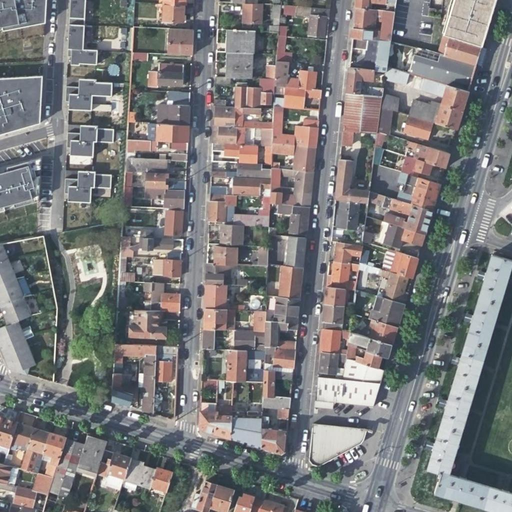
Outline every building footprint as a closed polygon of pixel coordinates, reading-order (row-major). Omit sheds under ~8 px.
[(0,0),(0,31),(44,22),(45,0),(0,0)] [(84,49),(85,0),(69,0),(68,64),(96,65),(97,50),(84,49)] [(386,4),(386,0),(355,0),(355,8),(367,9),(368,2),(386,4)] [(491,13),(495,0),(453,0),(437,53),(444,55),(450,33),(465,37),(474,40),(482,42),(486,29),(491,13)] [(262,4),(255,3),(243,3),(243,15),(242,26),(250,27),(250,23),(260,23),(262,4)] [(183,11),(184,5),(163,5),(163,21),(183,21),(183,11)] [(326,15),(329,16),(330,9),(295,6),(294,16),(309,17),(308,35),(324,37),(325,25),(326,15)] [(384,22),(382,34),(381,41),(389,42),(390,35),(394,12),(367,9),(355,8),(353,21),(351,37),(374,40),(375,33),(376,21),(384,22)] [(430,8),(427,8),(426,16),(435,18),(440,19),(441,11),(433,9),(430,8)] [(269,32),(279,33),(280,16),(276,16),(276,18),(274,18),(273,25),(270,25),(269,32)] [(168,54),(192,55),(192,38),(193,29),(190,29),(190,27),(187,26),(187,29),(169,29),(168,54)] [(228,39),(227,52),(252,53),(254,53),(256,31),(229,30),(228,39)] [(382,34),(375,33),(374,40),(381,41),(382,34)] [(450,33),(444,55),(476,64),(479,53),(482,42),(474,40),(465,37),(450,33)] [(287,78),(288,62),(282,61),(284,46),(285,35),(278,35),(276,65),(274,79),(274,86),(284,87),(314,90),(316,72),(300,70),(299,79),(287,78)] [(367,64),(366,70),(374,71),(385,72),(386,67),(389,42),(381,41),(374,40),(351,37),(350,48),(350,51),(362,53),(362,49),(370,50),(377,43),(378,43),(375,65),(367,64)] [(389,42),(386,67),(400,72),(428,79),(468,91),(471,79),(476,64),(444,55),(437,53),(415,47),(389,42)] [(250,78),(252,53),(227,52),(226,64),(225,77),(231,77),(250,78)] [(150,54),(132,54),(131,61),(150,62),(150,54)] [(157,85),(182,85),(182,77),(183,66),(158,65),(158,72),(149,72),(148,88),(157,89),(157,85)] [(266,79),(267,79),(274,79),(276,65),(268,65),(268,71),(266,72),(266,79)] [(397,84),(400,72),(386,67),(385,72),(384,80),(397,84)] [(372,81),(374,71),(366,70),(348,68),(347,79),(346,92),(382,97),(382,94),(383,88),(360,85),(361,80),(372,81)] [(0,134),(39,124),(41,75),(0,77),(0,134)] [(230,85),(231,77),(225,77),(215,77),(215,84),(230,85)] [(424,92),(443,97),(464,103),(466,97),(468,91),(428,79),(424,92)] [(68,110),(111,111),(111,104),(92,104),(92,95),(111,96),(112,81),(78,80),(78,95),(68,94),(68,110)] [(235,107),(242,108),(253,109),(260,109),(260,104),(269,105),(270,93),(261,93),(261,88),(247,87),(247,83),(237,82),(236,91),(235,107)] [(315,98),(321,98),(322,90),(314,90),(284,87),(283,102),(273,101),(272,107),(282,107),(303,109),(304,95),(313,96),(313,98),(315,98)] [(190,100),(190,92),(173,92),(168,92),(168,100),(190,100)] [(377,134),(377,132),(380,107),(382,97),(346,92),(340,145),(349,146),(352,144),(354,131),(377,134)] [(399,99),(382,94),(382,97),(380,107),(393,111),(397,112),(399,99)] [(409,115),(456,130),(460,116),(462,111),(464,103),(443,97),(440,105),(431,102),(429,107),(413,102),(409,115)] [(158,105),(157,125),(186,125),(188,125),(189,111),(189,105),(158,105)] [(281,135),(282,107),(272,107),(272,110),(271,144),(279,145),(285,145),(285,140),(281,139),(281,135)] [(389,135),(393,111),(380,107),(377,132),(389,135)] [(233,126),(233,127),(236,127),(241,128),(252,129),(252,123),(233,122),(235,111),(215,110),(215,115),(215,125),(233,126)] [(430,132),(432,124),(414,119),(412,126),(406,124),(404,132),(427,139),(430,132)] [(295,136),(294,146),(300,146),(316,147),(317,131),(318,121),(304,120),(303,123),(296,123),(295,136)] [(186,134),(186,125),(157,125),(157,129),(159,129),(158,140),(186,141),(186,134)] [(212,143),(218,144),(219,134),(219,127),(236,128),(236,127),(233,127),(213,126),(212,143)] [(80,134),(68,134),(68,164),(93,164),(93,142),(114,142),(114,127),(80,127),(80,134)] [(240,146),(241,128),(236,127),(236,128),(219,127),(219,134),(218,144),(225,145),(240,146)] [(375,145),(382,147),(385,135),(378,133),(375,145)] [(295,136),(281,135),(281,139),(285,140),(285,145),(289,146),(294,146),(295,136)] [(157,142),(127,141),(126,148),(134,148),(134,150),(156,151),(156,148),(157,142)] [(225,152),(225,145),(218,144),(212,143),(212,151),(216,152),(225,152)] [(278,170),(279,145),(271,144),(271,148),(270,165),(270,169),(278,170)] [(407,151),(405,156),(432,164),(445,168),(447,159),(449,153),(420,144),(418,151),(415,151),(414,153),(407,151)] [(295,155),(293,171),(313,172),(314,160),(316,147),(300,146),(299,155),(295,155)] [(256,147),(240,147),(239,162),(256,163),(256,147)] [(182,161),(187,161),(187,154),(171,153),(171,160),(182,161)] [(335,200),(340,200),(358,202),(367,203),(367,202),(369,191),(370,181),(351,179),(353,160),(346,159),(347,155),(339,155),(335,200)] [(431,170),(432,164),(405,156),(400,172),(407,174),(408,168),(415,170),(429,175),(431,170)] [(0,210),(39,201),(40,158),(0,169),(0,210)] [(126,159),(125,167),(132,167),(166,168),(167,160),(126,159)] [(228,162),(226,162),(211,161),(211,165),(211,168),(228,170),(228,162)] [(210,176),(260,180),(270,181),(270,169),(270,165),(267,165),(267,171),(261,171),(261,166),(238,164),(237,173),(211,171),(210,176)] [(295,189),(291,189),(291,191),(295,191),(311,192),(312,182),(313,172),(293,171),(278,170),(270,169),(270,181),(270,186),(270,187),(279,188),(280,176),(296,177),(295,189)] [(110,197),(111,173),(77,172),(77,179),(66,179),(65,202),(91,203),(91,196),(110,197)] [(144,188),(145,188),(165,188),(167,188),(167,185),(164,185),(165,176),(168,176),(168,173),(145,173),(144,188)] [(415,187),(410,203),(432,210),(437,193),(440,184),(407,174),(404,184),(415,187)] [(259,185),(270,186),(270,181),(260,180),(260,181),(240,180),(239,193),(259,194),(259,185)] [(281,190),(291,191),(291,189),(291,188),(279,188),(270,187),(269,198),(269,204),(292,206),(309,207),(310,207),(311,198),(311,192),(295,191),(294,195),(280,193),(281,190)] [(165,190),(165,188),(145,188),(144,198),(164,199),(164,208),(182,209),(183,199),(183,190),(165,190)] [(124,190),(123,207),(131,207),(132,190),(124,190)] [(383,221),(405,228),(425,233),(428,224),(432,210),(410,203),(369,191),(367,202),(381,206),(381,208),(386,209),(383,221)] [(209,214),(208,224),(218,224),(224,225),(225,205),(235,206),(236,195),(210,193),(210,199),(209,214)] [(356,229),(358,202),(340,200),(339,214),(337,227),(356,229)] [(307,221),(309,207),(292,206),(289,233),(305,234),(307,221)] [(165,236),(181,237),(182,225),(183,211),(166,211),(165,236)] [(233,216),(233,226),(240,226),(268,228),(269,218),(233,216)] [(238,245),(240,226),(233,226),(224,225),(218,224),(217,233),(217,244),(238,245)] [(415,243),(421,245),(425,233),(405,228),(404,229),(390,225),(384,243),(399,248),(401,239),(415,243)] [(145,231),(144,238),(161,239),(161,231),(145,231)] [(363,232),(361,241),(370,244),(372,235),(363,232)] [(289,236),(286,265),(302,267),(303,260),(303,252),(305,238),(289,236)] [(174,239),(161,239),(144,238),(121,238),(120,257),(126,257),(132,257),(132,250),(141,248),(173,249),(173,245),(174,239)] [(349,263),(352,244),(337,242),(336,242),(335,252),(333,262),(349,263)] [(0,262),(8,259),(2,243),(0,243),(0,262)] [(215,253),(214,264),(236,265),(237,248),(215,246),(215,253)] [(258,266),(267,267),(267,266),(267,247),(259,247),(258,266)] [(360,250),(358,263),(367,265),(368,252),(360,250)] [(387,267),(386,271),(392,272),(406,276),(407,276),(412,278),(415,268),(417,258),(396,252),(392,268),(387,267)] [(484,280),(478,297),(500,303),(511,262),(511,259),(491,254),(486,273),(484,273),(483,276),(482,280),(484,280)] [(125,275),(126,257),(120,257),(119,282),(133,282),(138,282),(138,276),(125,275)] [(0,284),(16,278),(8,259),(0,262),(0,284)] [(180,271),(180,260),(167,260),(160,259),(154,259),(154,265),(158,275),(180,275),(180,271)] [(19,260),(11,263),(15,273),(23,269),(19,260)] [(349,270),(357,270),(358,269),(358,264),(349,263),(333,262),(332,269),(332,275),(331,279),(327,279),(326,287),(329,287),(355,290),(355,289),(356,281),(347,280),(349,270)] [(236,269),(236,265),(214,264),(207,263),(206,272),(206,284),(226,285),(247,286),(247,283),(236,282),(236,280),(230,280),(230,269),(236,269)] [(358,269),(357,270),(366,273),(368,266),(367,265),(358,263),(358,264),(358,269)] [(302,279),(303,267),(302,267),(286,265),(281,265),(277,297),(278,297),(301,298),(302,288),(303,279),(302,279)] [(368,266),(366,273),(388,279),(383,298),(404,304),(406,296),(401,294),(403,286),(406,276),(392,272),(386,271),(368,266)] [(0,305),(23,297),(16,278),(0,284),(0,305)] [(132,288),(133,282),(119,282),(117,303),(117,309),(126,310),(127,297),(124,297),(124,288),(132,288)] [(151,283),(150,310),(159,310),(162,310),(162,309),(178,310),(179,294),(162,294),(163,283),(151,283)] [(225,301),(226,285),(206,284),(205,294),(204,309),(228,310),(228,305),(228,301),(225,301)] [(348,295),(354,296),(355,290),(329,287),(328,303),(346,305),(348,295)] [(364,292),(355,289),(355,290),(354,296),(353,307),(352,315),(361,317),(364,292)] [(301,298),(278,297),(277,297),(266,296),(265,311),(271,311),(275,311),(274,322),(276,322),(298,323),(299,309),(301,298)] [(369,320),(371,320),(396,328),(401,314),(404,304),(383,298),(381,297),(376,296),(369,320)] [(30,315),(23,297),(0,305),(0,306),(3,313),(7,325),(17,321),(30,315)] [(471,323),(466,339),(487,346),(500,303),(478,297),(473,316),(471,315),(471,318),(469,323),(471,323)] [(39,311),(34,300),(27,303),(32,314),(39,311)] [(344,306),(328,304),(324,304),(323,316),(321,329),(341,331),(344,306)] [(235,315),(235,310),(228,310),(204,309),(204,318),(204,329),(215,329),(216,322),(225,323),(226,314),(235,315)] [(159,323),(159,310),(150,310),(139,310),(135,310),(135,325),(129,325),(129,337),(167,337),(167,326),(159,326),(159,323)] [(253,330),(254,330),(265,330),(265,321),(265,312),(254,311),(253,330)] [(372,329),(370,338),(392,344),(394,337),(396,328),(371,320),(369,328),(372,329)] [(17,321),(7,325),(0,327),(0,346),(1,349),(24,340),(17,321)] [(297,330),(298,323),(276,322),(274,322),(271,321),(265,321),(265,330),(264,342),(264,346),(275,347),(295,349),(296,342),(276,341),(277,333),(277,330),(287,330),(287,329),(297,330)] [(213,349),(215,329),(204,329),(203,338),(203,349),(213,349)] [(339,338),(349,339),(349,332),(341,331),(321,329),(320,339),(319,348),(338,350),(339,338)] [(253,341),(264,342),(265,330),(254,330),(254,332),(235,331),(234,339),(230,339),(230,342),(234,342),(234,348),(253,348),(253,341)] [(367,346),(366,351),(382,356),(387,357),(390,351),(392,344),(370,338),(349,332),(349,339),(348,341),(367,346)] [(458,365),(453,382),(474,388),(487,346),(466,339),(460,358),(459,358),(458,361),(457,365),(458,365)] [(27,347),(24,340),(1,349),(5,360),(10,358),(11,361),(9,369),(26,374),(28,367),(34,364),(31,357),(32,356),(28,346),(27,347)] [(122,355),(145,356),(145,355),(156,355),(156,345),(115,344),(114,364),(122,364),(122,355)] [(178,346),(156,345),(156,355),(155,381),(166,381),(177,382),(178,346)] [(348,346),(346,359),(352,360),(356,348),(348,346)] [(275,347),(273,364),(273,366),(294,367),(295,357),(295,349),(275,347)] [(246,350),(228,350),(228,367),(227,381),(244,382),(246,350)] [(380,360),(382,356),(366,351),(364,359),(356,356),(354,361),(378,368),(380,360)] [(342,360),(338,378),(342,378),(346,360),(344,360),(345,356),(334,354),(334,353),(333,353),(333,354),(322,353),(320,362),(319,372),(335,374),(337,359),(342,360)] [(145,412),(153,414),(155,381),(156,355),(145,355),(145,356),(144,374),(139,374),(139,387),(143,388),(142,411),(145,412)] [(380,383),(384,370),(378,368),(354,361),(352,360),(346,359),(346,360),(342,378),(338,378),(317,375),(314,400),(340,402),(373,405),(380,383)] [(253,382),(263,383),(264,370),(264,363),(264,360),(254,360),(253,382)] [(273,364),(264,363),(264,370),(293,372),(294,367),(273,366),(273,364)] [(120,388),(122,364),(114,364),(112,401),(125,405),(130,407),(133,395),(131,394),(132,391),(120,388)] [(292,379),(293,372),(264,370),(263,383),(263,395),(275,396),(275,385),(275,377),(292,379)] [(218,380),(201,379),(201,388),(217,389),(218,380)] [(225,399),(234,399),(234,382),(224,382),(225,399)] [(445,408),(440,425),(461,431),(474,388),(453,382),(447,401),(446,400),(445,403),(444,407),(445,408)] [(290,397),(275,396),(263,395),(262,405),(262,406),(279,408),(278,418),(288,419),(290,397)] [(339,413),(340,402),(314,400),(313,411),(339,413)] [(200,403),(200,411),(199,426),(202,430),(216,434),(216,416),(217,408),(217,404),(200,403)] [(232,408),(217,408),(216,416),(232,416),(232,415),(232,411),(232,408)] [(244,415),(232,415),(232,416),(230,438),(236,439),(239,439),(239,441),(246,444),(253,444),(253,446),(262,448),(262,413),(262,412),(258,412),(258,416),(248,415),(248,412),(244,411),(244,415)] [(262,413),(262,448),(273,452),(280,454),(285,452),(288,424),(283,424),(282,429),(268,427),(268,416),(266,416),(266,413),(262,413)] [(0,452),(5,454),(8,445),(15,422),(6,419),(0,416),(0,452)] [(232,416),(216,416),(216,434),(222,436),(230,438),(232,416)] [(13,442),(27,447),(33,427),(24,424),(15,422),(8,445),(12,446),(13,442)] [(318,466),(337,455),(336,453),(342,425),(312,423),(308,460),(311,464),(318,466)] [(367,427),(342,425),(336,453),(337,455),(360,443),(363,440),(364,437),(367,427)] [(427,467),(439,471),(448,474),(461,431),(440,425),(435,442),(433,442),(432,445),(431,449),(432,449),(427,467)] [(43,430),(33,427),(27,447),(20,469),(37,474),(44,453),(50,432),(43,430)] [(50,464),(46,476),(52,478),(65,438),(65,437),(58,435),(50,432),(44,453),(53,456),(51,464),(50,464)] [(79,463),(98,468),(104,450),(107,439),(97,435),(88,432),(84,444),(79,463)] [(74,441),(65,438),(52,478),(47,494),(46,496),(42,511),(64,511),(65,509),(79,463),(84,444),(74,441)] [(106,481),(122,486),(124,479),(124,478),(130,458),(117,454),(104,450),(98,468),(97,474),(107,477),(106,481)] [(5,454),(2,465),(8,466),(12,456),(5,454)] [(150,487),(150,485),(155,468),(145,465),(143,464),(143,462),(130,458),(124,478),(124,479),(150,487)] [(11,467),(8,466),(2,465),(0,463),(0,483),(2,484),(5,484),(6,485),(11,467)] [(156,466),(155,468),(150,485),(167,491),(173,472),(165,469),(156,466)] [(449,497),(476,505),(483,484),(466,479),(466,477),(458,475),(458,477),(448,474),(439,471),(433,492),(449,497)] [(37,474),(32,491),(41,493),(47,494),(52,478),(46,476),(37,474)] [(207,511),(209,507),(216,485),(204,482),(201,489),(200,494),(195,492),(190,508),(204,511),(203,511),(207,511)] [(40,497),(41,493),(32,491),(6,485),(5,484),(4,488),(8,489),(6,499),(8,499),(7,502),(12,504),(12,502),(32,507),(35,496),(40,497)] [(496,511),(500,511),(511,511),(511,492),(508,492),(508,490),(501,488),(501,489),(483,484),(476,505),(496,511)] [(225,488),(216,485),(209,507),(226,511),(233,490),(225,488)] [(260,511),(263,500),(253,497),(253,496),(243,493),(242,497),(239,496),(233,511),(260,511)] [(274,503),(263,500),(260,511),(285,511),(287,507),(274,503)]
